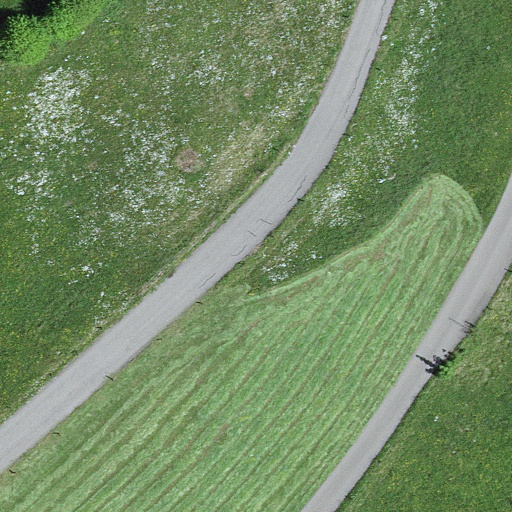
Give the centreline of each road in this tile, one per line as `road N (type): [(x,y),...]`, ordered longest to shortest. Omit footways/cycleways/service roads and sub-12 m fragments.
road 1 (unclassified): [(380,0),(328,125),(287,186),(0,450)]
road 2 (unclassified): [(319,511),(399,406),(511,207)]
